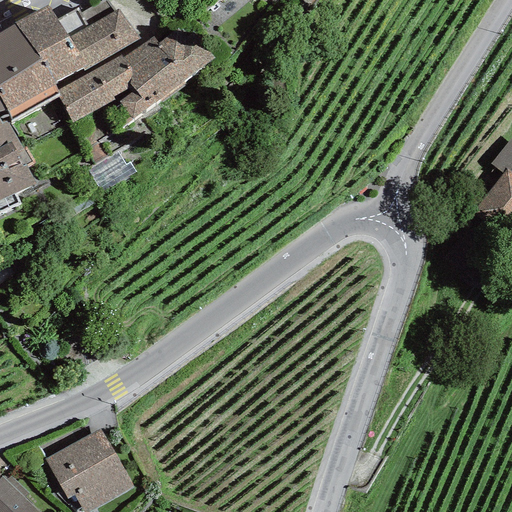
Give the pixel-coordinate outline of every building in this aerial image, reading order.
[(84,71),(140,39),(119,9),(114,11),(106,0),(102,0),(81,12),(77,7),(57,19),(87,66),(82,68),(84,71)] [(57,19),(48,5),(14,23),(15,24),(0,33),(0,99),(6,110),(7,111),(54,85),(57,83),(55,82),(82,68),(87,66),(57,19)] [(184,82),(215,58),(185,22),(158,44),(153,37),(122,58),(121,55),(57,91),(57,92),(55,93),(72,123),(102,107),(120,128),(160,100),(161,103),(186,84),(184,82)] [(55,93),(57,92),(57,91),(54,85),(7,111),(11,117),(55,93)] [(35,184),(27,167),(35,164),(26,147),(22,148),(7,122),(12,120),(8,114),(0,117),(0,213),(20,203),(15,193),(35,184)] [(511,139),(491,164),(503,174),(505,170),(511,174),(511,139)] [(511,174),(505,170),(503,174),(446,257),(507,298),(511,290),(511,253),(504,248),(511,236),(511,174)] [(102,429),(45,460),(67,500),(75,496),(83,511),(90,511),(134,488),(102,429)] [(39,511),(24,499),(6,481),(1,476),(0,477),(0,511),(39,511)] [(24,499),(29,494),(11,476),(6,481),(24,499)]
